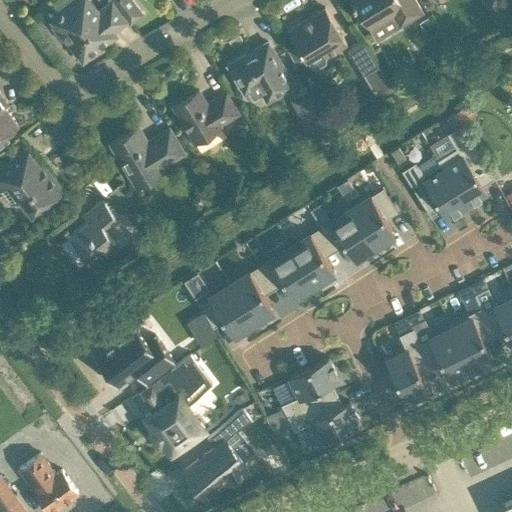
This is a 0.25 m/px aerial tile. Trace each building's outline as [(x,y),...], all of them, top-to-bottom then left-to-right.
[(115,34),(113,32),(128,20),(130,23),(143,13),(133,0),(111,0),(97,11),(89,0),(78,0),(76,1),(75,0),(59,0),(57,2),(64,11),(63,12),(62,10),(58,13),(60,15),(53,19),(55,22),(52,24),(63,39),(66,36),(83,58),(115,34)] [(353,0),(354,1),(352,2),(354,5),(356,4),(370,28),(394,14),(400,24),(422,11),(416,0),(353,0)] [(483,0),(498,25),(511,15),(502,0),(483,0)] [(347,42),(325,6),(288,28),(306,58),(307,57),(311,64),(316,66),(325,61),(326,55),(327,55),(335,49),(347,42)] [(429,34),(438,29),(429,16),(421,21),(429,34)] [(362,38),(348,47),(363,73),(378,64),(362,38)] [(268,41),(229,64),(234,74),(232,81),(239,82),(245,91),(249,88),(262,92),(267,99),(294,83),(268,41)] [(511,78),(504,78),(503,88),(511,88),(511,78)] [(320,134),(332,127),(325,116),(307,88),(290,98),(302,118),(298,120),(310,141),(320,134)] [(207,102),(199,89),(173,104),(195,140),(221,125),(220,123),(239,112),(226,91),(207,102)] [(4,104),(7,102),(0,91),(0,146),(10,139),(5,132),(18,123),(4,104)] [(455,110),(446,115),(454,127),(463,122),(455,110)] [(438,157),(467,203),(487,190),(483,183),(494,177),(463,122),(454,127),(447,131),(456,145),(438,157)] [(138,125),(111,142),(137,185),(164,168),(162,165),(184,152),(169,127),(153,137),(153,138),(148,141),(138,125)] [(406,156),(399,145),(391,150),(398,161),(406,156)] [(40,164),(26,146),(0,166),(0,187),(10,201),(18,195),(32,213),(63,188),(43,161),(40,164)] [(254,172),(271,162),(263,150),(260,152),(260,151),(252,155),(250,165),(254,172)] [(415,160),(402,168),(431,215),(442,208),(447,215),(467,203),(438,157),(436,154),(418,165),(415,160)] [(348,178),(337,184),(342,193),(353,186),(348,178)] [(374,243),(395,230),(381,208),(392,201),(382,186),(351,205),(374,243)] [(143,228),(125,205),(115,213),(103,198),(83,214),(88,220),(69,234),(89,259),(114,240),(120,247),(143,228)] [(331,240),(341,234),(354,255),(374,243),(351,205),(321,224),(331,240)] [(314,281),(334,268),(320,246),(331,240),(321,224),(290,243),(314,281)] [(290,243),(260,263),(270,278),(280,271),(294,293),(314,281),(290,243)] [(260,263),(230,282),(253,319),(273,306),(265,293),(259,285),(270,278),(260,263)] [(197,271),(185,279),(195,295),(207,287),(203,281),(197,271)] [(207,287),(195,295),(209,317),(219,310),(225,318),(233,331),(240,327),(242,331),(254,323),(252,319),(253,319),(230,282),(226,276),(207,287)] [(483,276),(471,283),(475,292),(476,292),(488,286),(483,276)] [(471,283),(458,289),(463,298),(475,292),(471,283)] [(483,305),(482,305),(496,335),(507,329),(511,339),(511,290),(494,299),(493,300),(495,304),(485,309),(483,305)] [(469,311),(450,321),(471,365),(472,364),(474,368),(487,361),(486,357),(492,354),(485,340),(496,335),(482,305),(475,292),(463,298),(469,311)] [(419,308),(406,314),(411,324),(424,317),(419,308)] [(406,314),(394,320),(400,333),(412,326),(411,324),(406,314)] [(432,335),(420,341),(432,366),(433,366),(429,357),(439,352),(443,361),(450,375),(471,365),(450,321),(449,321),(451,326),(432,335)] [(97,353),(96,354),(118,382),(119,381),(118,381),(136,367),(141,364),(150,375),(145,379),(146,380),(147,379),(173,358),(174,359),(175,358),(155,333),(154,334),(147,339),(135,323),(134,324),(134,325),(97,353)] [(213,326),(198,336),(203,343),(217,333),(213,326)] [(406,348),(387,357),(393,370),(389,372),(396,386),(400,384),(406,397),(428,386),(421,371),(432,366),(420,341),(412,326),(400,333),(399,333),(406,348)] [(152,405),(145,410),(155,423),(151,425),(159,436),(162,434),(171,447),(205,423),(189,401),(180,388),(191,380),(204,370),(191,351),(171,365),(159,374),(171,392),(152,405)] [(337,392),(332,381),(339,377),(328,355),(289,375),(299,395),(281,403),(283,407),(288,416),(337,392)] [(337,392),(288,416),(292,425),(294,429),(307,423),(317,443),(323,440),(325,443),(338,437),(336,433),(361,421),(350,399),(343,403),(337,392)] [(283,407),(277,411),(281,420),(281,419),(288,416),(283,407)] [(197,458),(184,467),(203,493),(224,478),(227,482),(247,468),(243,464),(226,439),(239,430),(252,421),(243,409),(207,434),(215,445),(206,451),(197,457),(197,458)] [(270,425),(276,435),(286,430),(281,419),(281,420),(270,425)] [(50,509),(78,490),(62,468),(56,472),(41,451),(20,466),(50,509)] [(0,511),(27,511),(1,474),(0,474),(0,511)] [(511,511),(511,497),(499,503),(502,511),(511,511)]
